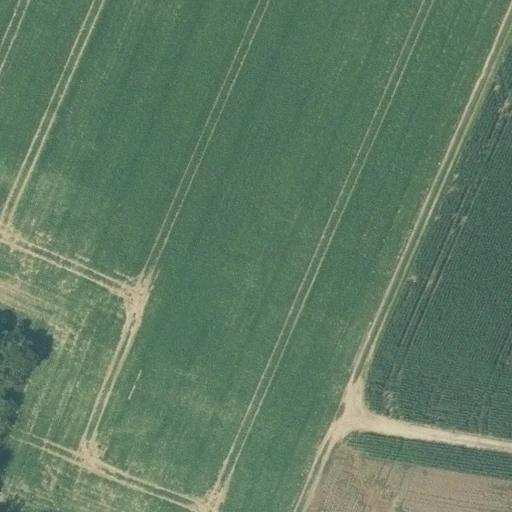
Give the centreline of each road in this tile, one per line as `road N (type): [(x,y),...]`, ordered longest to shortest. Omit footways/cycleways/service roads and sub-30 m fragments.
road 1 (track): [(511,29),(304,511)]
road 2 (track): [(349,411),(511,438)]
